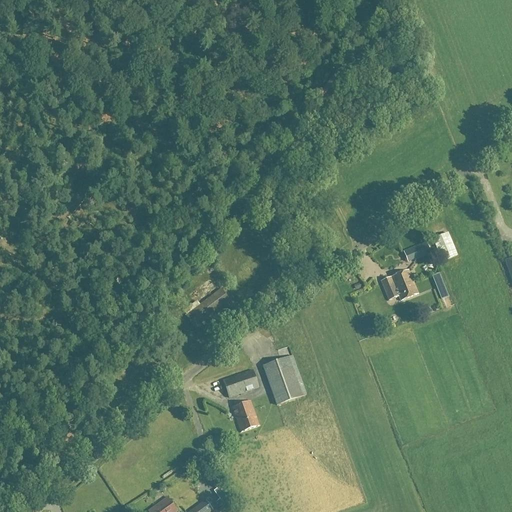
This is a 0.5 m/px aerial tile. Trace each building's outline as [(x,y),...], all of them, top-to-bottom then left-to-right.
[(284,136),(285,140),(284,141),(294,169),(305,165),(293,132),(284,136)] [(448,233),(432,240),(442,263),(458,256),(448,233)] [(427,243),(403,253),(407,263),(431,253),(427,243)] [(389,301),(399,297),(400,301),(418,294),(408,271),(381,282),(389,301)] [(433,276),(440,294),(443,300),(448,298),(439,274),(433,276)] [(195,328),(223,306),(225,309),(232,304),(221,290),(186,316),(195,328)] [(306,395),(293,357),(263,368),(276,406),(306,395)] [(252,371),(223,381),(229,399),(258,388),(252,371)] [(251,402),(233,408),(241,433),(259,426),(251,402)] [(148,511),(177,511),(167,498),(148,511)] [(210,511),(213,511),(205,501),(189,511),(210,511)]
